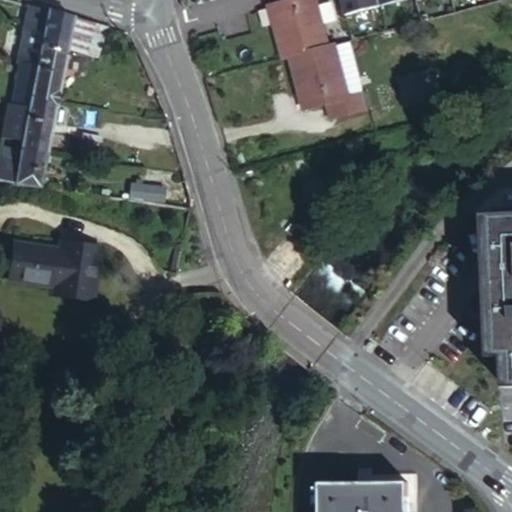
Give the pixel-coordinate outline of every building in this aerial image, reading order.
[(273,8),(287,59),(293,57),(330,47),(316,0),(301,0),(295,2),(273,8)] [(344,0),(349,16),(384,7),(382,0),(344,0)] [(74,37),(79,15),(35,4),(23,59),(27,60),(41,63),(46,45),(70,52),(74,37)] [(92,41),(97,22),(79,15),(74,37),(92,41)] [(35,95),(60,101),(70,52),(46,45),(41,63),(35,95)] [(330,47),(293,57),(307,109),(330,103),(349,98),(337,50),(336,46),(330,47)] [(349,98),(362,94),(349,46),(337,50),(349,98)] [(18,104),(32,108),(35,95),(41,63),(27,60),(18,104)] [(400,90),(434,82),(430,68),(397,75),(400,90)] [(334,118),(366,110),(362,94),(349,98),(330,103),(334,118)] [(25,147),(49,153),(60,101),(35,95),(32,108),(26,139),(25,147)] [(3,134),(26,139),(32,108),(18,104),(10,102),(3,134)] [(100,151),(103,136),(85,132),(82,148),(100,151)] [(5,154),(22,156),(24,149),(7,145),(5,154)] [(22,156),(17,180),(43,184),(49,153),(25,147),(24,149),(22,156)] [(3,154),(0,171),(0,178),(17,180),(22,156),(5,154),(3,154)] [(145,187),(143,198),(167,202),(169,190),(145,187)] [(511,211),(492,212),(502,350),(511,350),(511,211)] [(93,296),(101,242),(61,237),(59,247),(15,240),(11,276),(53,282),(53,290),(93,296)] [(415,511),(416,480),(335,478),(334,511),(415,511)]
